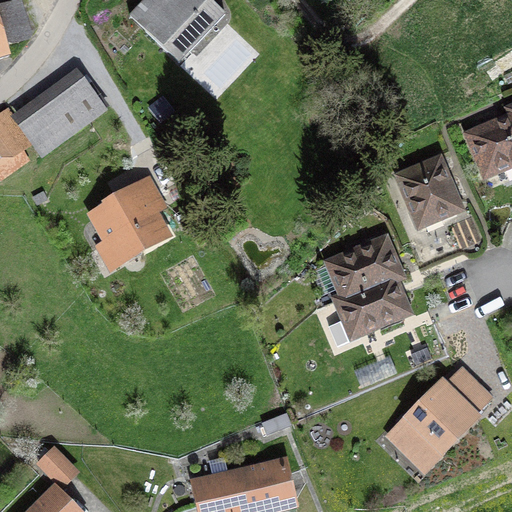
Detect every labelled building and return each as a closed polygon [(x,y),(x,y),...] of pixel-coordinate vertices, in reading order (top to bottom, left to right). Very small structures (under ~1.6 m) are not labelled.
[(0,57),(10,55),(7,47),(33,40),(21,0),(18,0),(0,5),(0,57)] [(225,14),(210,0),(146,0),(129,18),(178,64),(225,14)] [(108,113),(77,70),(12,116),(8,110),(0,115),(0,183),(31,162),(24,153),(32,147),(41,160),(108,113)] [(174,114),(163,97),(148,108),(159,124),(174,114)] [(511,104),(503,108),(507,116),(511,128),(511,104)] [(511,128),(507,116),(462,135),(483,183),(505,173),(508,179),(511,177),(511,128)] [(418,232),(465,212),(441,156),(394,176),(418,232)] [(110,275),(173,239),(159,215),(167,210),(150,178),(101,206),(102,207),(87,216),(102,243),(94,247),(110,275)] [(354,299),(391,282),(398,279),(383,244),(329,268),(343,299),(353,295),(354,299)] [(353,295),(343,299),(336,303),(345,322),(328,330),(337,350),(359,340),(357,336),(405,314),(391,282),(354,299),(353,295)] [(432,362),(428,349),(407,356),(412,369),(432,362)] [(494,400),(462,369),(447,384),(442,379),(385,437),(426,477),(482,420),(478,416),(494,400)] [(53,447),(36,463),(63,491),(80,474),(53,447)] [(212,476),(188,481),(195,511),(289,511),(299,510),(287,459),(227,472),(224,459),(209,463),(212,476)] [(79,511),(52,485),(25,511),(79,511)]
